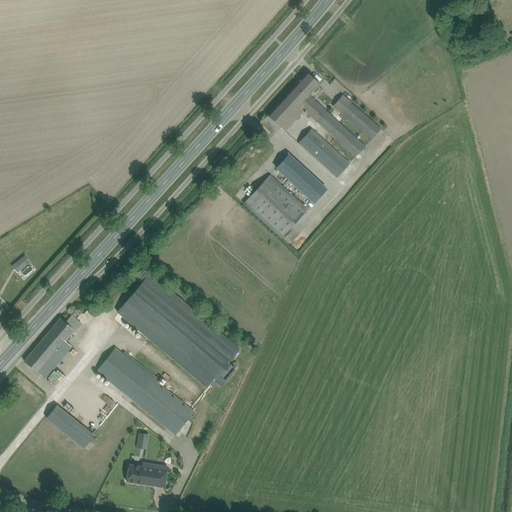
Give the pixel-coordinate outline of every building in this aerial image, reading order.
[(260,123),(268,129),(273,134),(281,126),(285,130),(304,110),(355,156),(365,146),(309,95),(319,84),(306,72),(260,123)] [(350,102),(341,113),(371,139),(381,128),(350,102)] [(311,129),(299,143),(337,177),(349,162),(345,159),(311,129)] [(276,168),(291,181),(314,202),(326,188),(288,154),(276,168)] [(244,203),(281,237),(307,208),(270,175),(244,203)] [(22,268),(30,261),(25,254),(17,261),(22,268)] [(151,275),(119,313),(193,376),(206,387),(213,379),(221,386),(236,369),(228,362),(239,349),(227,338),(151,275)] [(24,361),(32,367),(45,379),(72,347),(64,341),(74,330),(75,331),(81,324),(71,315),(65,322),(61,318),(24,361)] [(97,370),(176,434),(195,411),(162,384),(122,352),(115,347),(97,370)] [(123,353),(163,386),(167,381),(158,374),(156,377),(124,351),(123,353)] [(84,447),(94,434),(56,404),(46,417),(84,447)] [(149,433),(139,431),(137,444),(147,446),(149,433)] [(126,481),(164,487),(167,467),(142,463),(141,466),(128,464),(126,481)]
